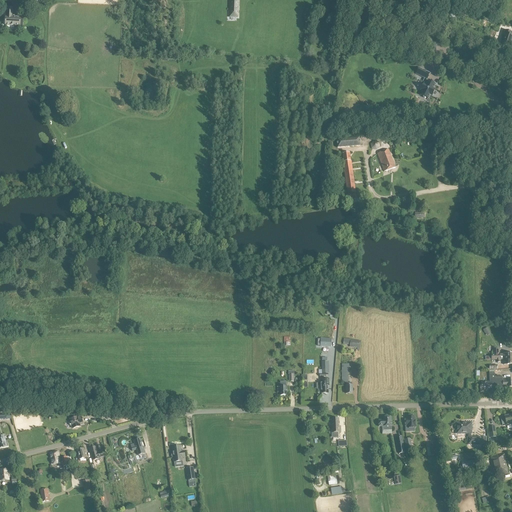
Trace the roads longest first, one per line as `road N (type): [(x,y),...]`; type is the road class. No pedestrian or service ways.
road 1 (unclassified): [(0,462),(189,412),(511,403)]
road 2 (unknown): [(511,177),(379,197),(369,187),(364,148)]
